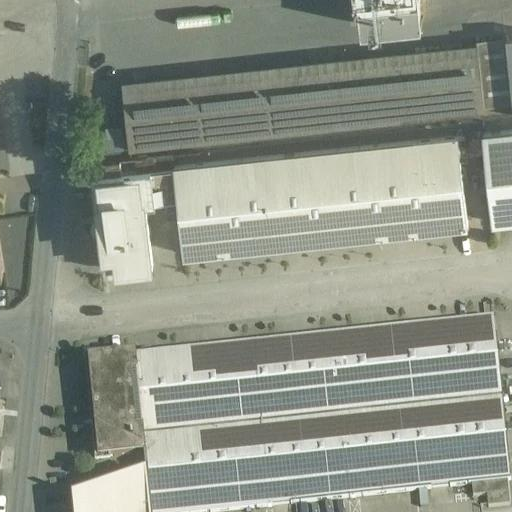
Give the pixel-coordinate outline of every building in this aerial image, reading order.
[(420,0),(366,0),(360,1),(362,26),(422,20),(420,0)] [(504,37),(478,39),(479,48),(485,106),(511,103),(504,37)] [(479,48),(394,57),(400,115),(485,106),(479,48)] [(394,57),(322,65),(322,66),(329,126),(400,119),(400,115),(394,57)] [(322,66),(123,88),(129,148),(329,126),(322,66)] [(511,130),(483,134),(493,224),(511,221),(511,130)] [(457,136),(174,167),(178,199),(177,199),(183,256),(467,225),(457,136)] [(120,161),(97,163),(98,176),(122,173),(120,161)] [(122,173),(98,176),(102,207),(145,203),(177,199),(178,199),(174,167),(122,173)] [(145,203),(102,207),(109,270),(152,266),(145,203)] [(0,303),(9,302),(4,276),(0,276),(0,303)] [(495,320),(135,358),(144,438),(503,401),(495,320)] [(135,358),(91,363),(100,460),(145,455),(144,438),(135,358)] [(503,401),(144,438),(145,455),(148,478),(151,511),(218,511),(511,481),(503,401)] [(146,478),(73,501),(73,511),(151,511),(148,478),(146,478)]
